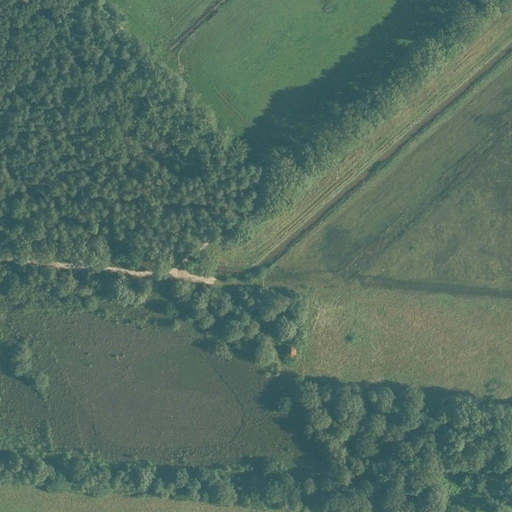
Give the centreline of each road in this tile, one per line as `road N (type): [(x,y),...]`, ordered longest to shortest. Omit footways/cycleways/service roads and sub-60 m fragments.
road 1 (track): [(0,260),(177,278)]
road 2 (track): [(333,292),(177,278)]
